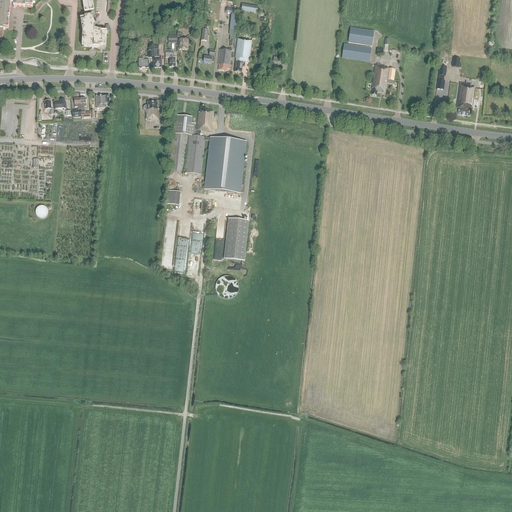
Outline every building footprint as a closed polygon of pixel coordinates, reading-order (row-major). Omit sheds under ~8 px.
[(0,0),(0,42),(2,43),(3,31),(5,31),(5,29),(9,29),(11,3),(14,3),(14,7),(29,9),(29,1),(17,0),(13,0),(0,0)] [(13,0),(17,0),(29,1),(29,9),(33,9),(33,4),(35,4),(35,0),(33,0),(82,0),(83,3),(83,4),(83,6),(84,9),(85,13),(89,13),(90,17),(90,18),(93,17),(92,15),(94,14),(94,15),(95,15),(93,1),(92,0),(13,0)] [(257,13),(258,7),(241,5),(240,11),(257,13)] [(229,30),(236,31),(238,16),(235,15),(231,15),(229,30)] [(95,31),(93,17),(90,18),(90,17),(82,19),(83,22),(81,22),(83,33),(82,48),(102,48),(102,46),(106,47),(107,32),(95,31)] [(372,44),(374,32),(350,28),(348,42),(372,46),(372,44)] [(234,73),(241,74),(241,73),(240,73),(242,63),(249,64),(252,41),(237,40),(235,59),(236,59),(234,73)] [(344,45),(342,58),(369,62),(371,49),(344,45)] [(228,49),(228,52),(220,51),(218,65),(219,65),(219,71),(228,72),(228,71),(230,71),(232,49),(228,49)] [(154,50),(154,58),(154,60),(154,63),(154,69),(162,68),(161,63),(161,60),(158,60),(158,58),(159,58),(159,50),(154,50)] [(213,63),(215,52),(210,51),(209,58),(204,58),(203,63),(211,64),(211,63),(213,63)] [(139,61),(138,61),(138,69),(149,69),(148,59),(152,59),(151,52),(148,52),(148,58),(139,58),(139,61)] [(166,59),(169,59),(170,68),(176,68),(175,58),(172,58),(172,54),(165,54),(166,59)] [(460,59),(453,58),(452,67),(459,68),(460,59)] [(377,66),(375,66),(371,89),(373,89),(372,96),(377,96),(377,93),(385,94),(387,80),(393,81),(395,70),(385,69),(385,67),(381,67),(381,65),(377,65),(377,66)] [(445,76),(447,67),(440,66),(439,75),(445,76)] [(437,89),(444,90),(445,81),(438,80),(437,89)] [(460,82),(457,100),(456,108),(457,108),(456,114),(457,115),(469,117),(470,115),(471,111),(472,110),(472,109),(471,108),(472,106),(473,107),(474,100),(475,89),(470,88),(471,85),(463,84),(463,83),(460,82)] [(109,105),(109,100),(109,96),(95,98),(96,109),(106,108),(106,105),(109,105)] [(86,107),(85,100),(85,98),(79,99),(81,114),(81,117),(81,119),(90,119),(90,112),(84,113),(84,110),(84,107),(86,107)] [(74,105),(75,108),(77,108),(78,111),(72,111),(73,118),(81,117),(81,114),(79,99),(74,99),(74,105)] [(55,104),(55,110),(66,109),(66,103),(65,103),(64,100),(60,101),(60,103),(55,104)] [(50,102),(45,102),(46,110),(48,110),(48,111),(50,111),(51,116),(54,115),(53,110),(51,110),(50,102)] [(158,103),(148,103),(148,106),(145,106),(144,108),(144,110),(145,111),(145,112),(146,112),(146,120),(150,120),(150,121),(159,121),(159,110),(158,110),(158,103)] [(211,132),(213,112),(205,111),(206,107),(201,107),(200,113),(199,112),(197,130),(195,130),(196,124),(191,124),(192,118),(175,116),(169,172),(183,173),(186,147),(187,147),(184,174),(201,175),(205,141),(210,142),(205,190),(240,194),(246,142),(211,138),(205,138),(199,137),(200,131),(211,132)] [(177,206),(178,192),(165,191),(164,205),(177,206)] [(229,219),(224,259),(244,261),(249,221),(229,219)] [(220,278),(220,279),(219,279),(218,280),(218,281),(217,281),(217,282),(216,283),(216,284),(215,285),(215,286),(215,287),(215,288),(215,289),(215,290),(216,291),(216,292),(216,293),(217,294),(218,295),(218,296),(219,297),(220,297),(221,298),(222,299),(223,299),(224,299),(225,300),(226,300),(227,300),(228,300),(229,300),(230,299),(231,299),(232,299),(233,298),(234,298),(234,297),(235,297),(236,296),(236,295),(237,294),(237,293),(238,293),(238,292),(239,291),(239,290),(239,289),(239,288),(239,287),(239,286),(239,285),(238,284),(238,283),(237,282),(237,281),(236,281),(236,280),(235,279),(234,279),(233,278),(233,277),(232,277),(231,277),(230,276),(229,276),(228,276),(227,276),(226,276),(225,276),(224,276),(223,277),(222,277),(221,278),(220,278)]
